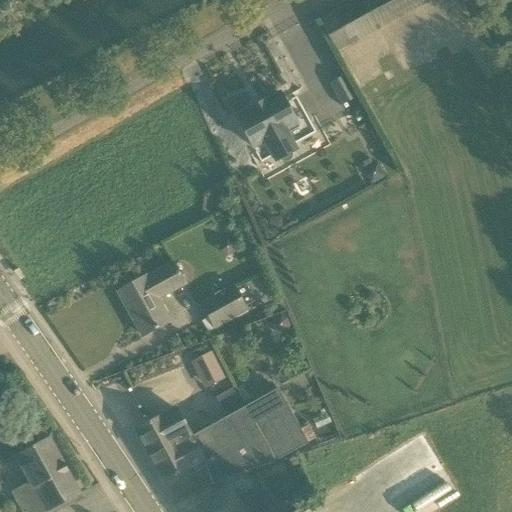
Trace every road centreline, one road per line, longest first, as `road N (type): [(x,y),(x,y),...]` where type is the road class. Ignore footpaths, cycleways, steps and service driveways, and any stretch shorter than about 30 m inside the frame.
road 1 (unclassified): [(0,161),(289,0)]
road 2 (secondary): [(143,511),(0,289)]
